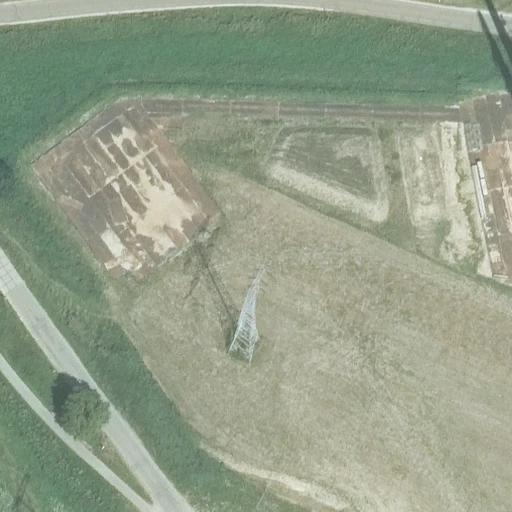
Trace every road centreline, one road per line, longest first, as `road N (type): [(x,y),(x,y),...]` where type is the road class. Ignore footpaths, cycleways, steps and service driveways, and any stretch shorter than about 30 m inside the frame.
road 1 (unclassified): [(511,27),(298,0),(0,13)]
road 2 (unclassified): [(168,511),(0,271)]
road 3 (unclassified): [(148,511),(55,419),(0,349)]
